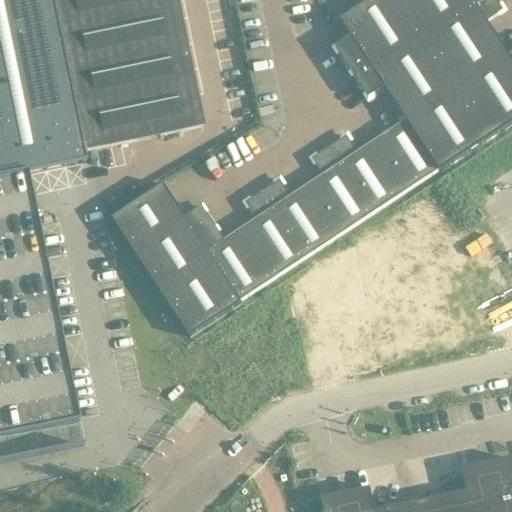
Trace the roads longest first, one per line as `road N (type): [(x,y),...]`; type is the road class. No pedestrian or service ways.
road 1 (unclassified): [(202,199),(305,140),(277,0)]
road 2 (unclassified): [(323,405),(335,463),(511,428)]
road 3 (unclassified): [(323,405),(511,365)]
road 4 (unclassified): [(178,511),(277,419),(323,405)]
